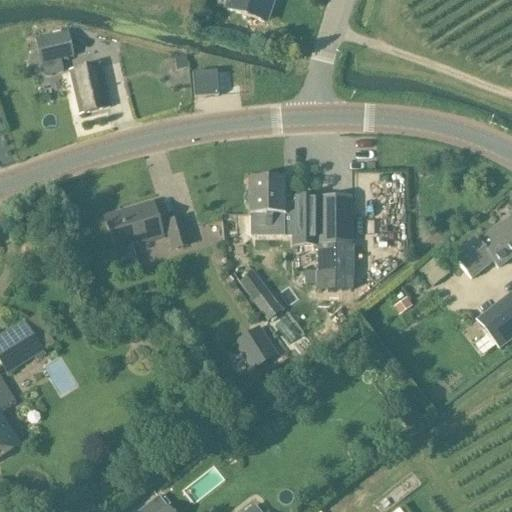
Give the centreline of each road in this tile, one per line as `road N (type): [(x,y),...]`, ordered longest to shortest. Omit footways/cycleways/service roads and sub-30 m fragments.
road 1 (secondary): [(305,119),(147,141),(0,190)]
road 2 (secondary): [(511,156),(477,138),(410,122),(305,119)]
road 3 (residential): [(305,119),(342,0)]
